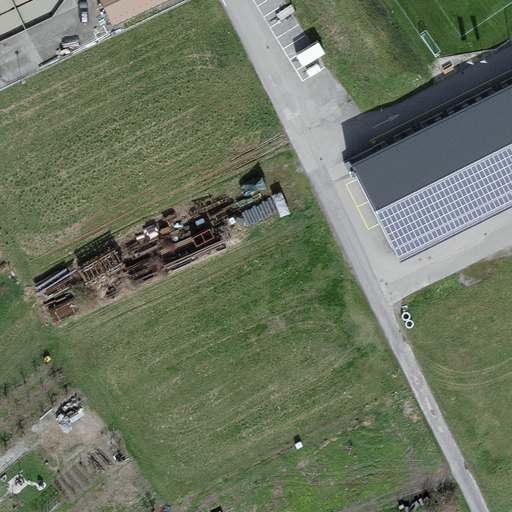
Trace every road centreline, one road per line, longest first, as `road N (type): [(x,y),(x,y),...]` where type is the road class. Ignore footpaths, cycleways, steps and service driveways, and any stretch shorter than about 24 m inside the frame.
road 1 (residential): [(318,180),(482,511)]
road 2 (residential): [(318,180),(511,70)]
road 3 (residential): [(233,0),(318,180)]
road 4 (unknown): [(511,225),(376,297)]
